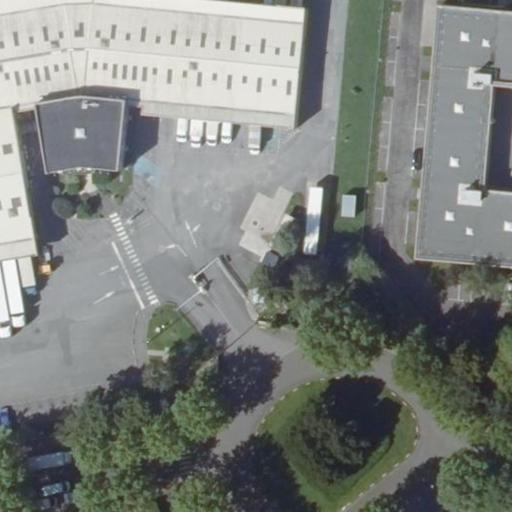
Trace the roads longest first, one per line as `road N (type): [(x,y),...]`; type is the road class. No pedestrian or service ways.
road 1 (unclassified): [(440,447),(437,413),(394,368),(342,357),(294,369),(236,418),(224,449)]
road 2 (unclassified): [(0,498),(224,449)]
